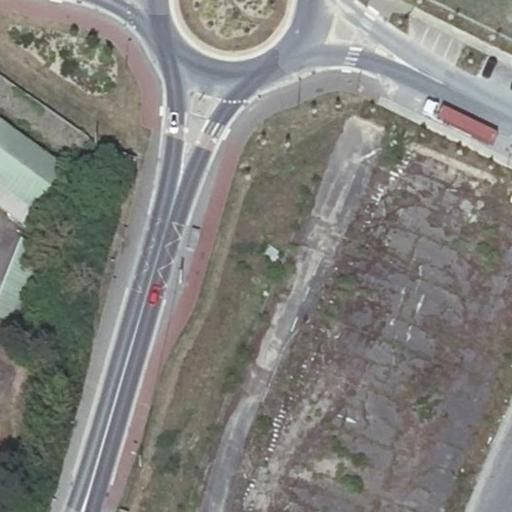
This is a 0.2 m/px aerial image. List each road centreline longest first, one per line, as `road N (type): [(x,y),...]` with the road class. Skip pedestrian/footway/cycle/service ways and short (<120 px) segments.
road 1 (secondary): [(175,195),(83,511)]
road 2 (unclassified): [(281,58),(343,56),(403,79),(442,82)]
road 3 (secondary): [(172,50),(177,86),(167,174),(175,195)]
road 4 (secondary): [(175,195),(248,75)]
road 5 (unclassified): [(442,82),(334,0)]
